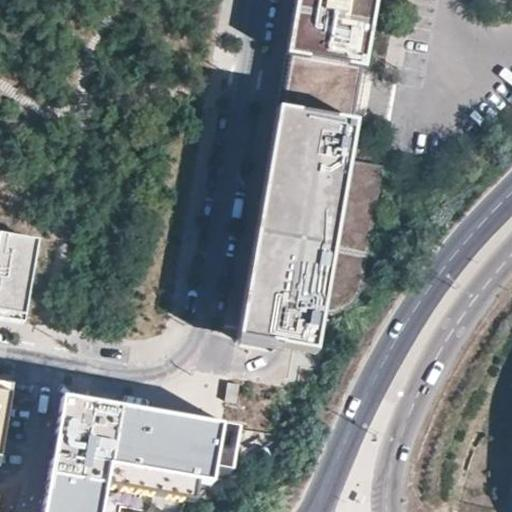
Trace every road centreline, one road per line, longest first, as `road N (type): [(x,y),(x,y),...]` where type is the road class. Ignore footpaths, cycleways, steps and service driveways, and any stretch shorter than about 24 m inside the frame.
road 1 (residential): [(42,359),(147,377),(166,375),(195,354),(261,0)]
road 2 (primary): [(511,192),(414,311),(319,511)]
road 3 (primary): [(387,511),(400,432),(421,381),(449,330),(511,254)]
road 4 (residential): [(42,359),(14,511)]
